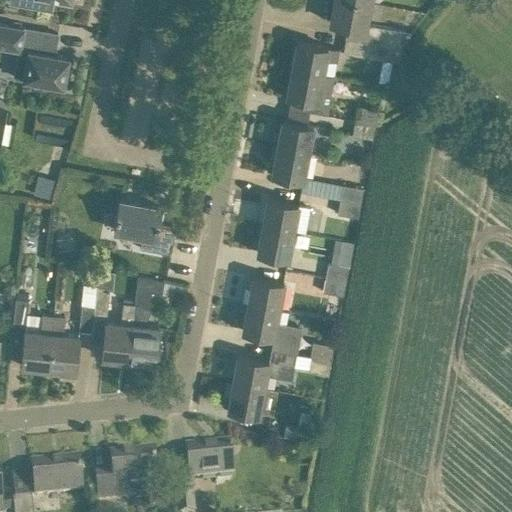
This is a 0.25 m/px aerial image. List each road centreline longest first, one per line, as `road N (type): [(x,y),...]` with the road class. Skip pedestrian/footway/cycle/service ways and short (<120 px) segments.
road 1 (residential): [(0,419),(179,402),(224,172)]
road 2 (residential): [(124,0),(96,129),(111,152),(224,172)]
road 3 (residential): [(224,172),(255,10)]
